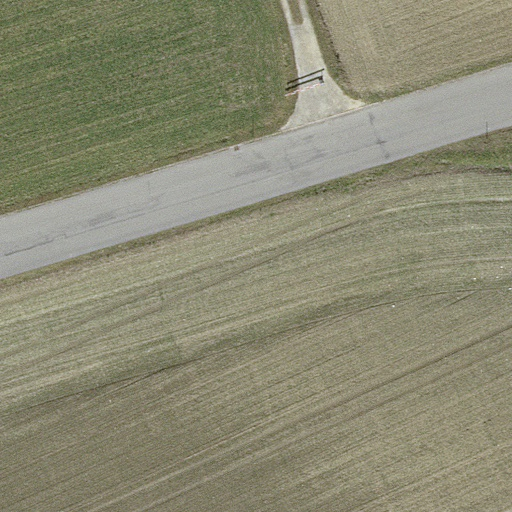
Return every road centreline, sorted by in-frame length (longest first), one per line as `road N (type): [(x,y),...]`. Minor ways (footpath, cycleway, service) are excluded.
road 1 (tertiary): [(511,94),(0,253)]
road 2 (track): [(340,147),(294,0)]
